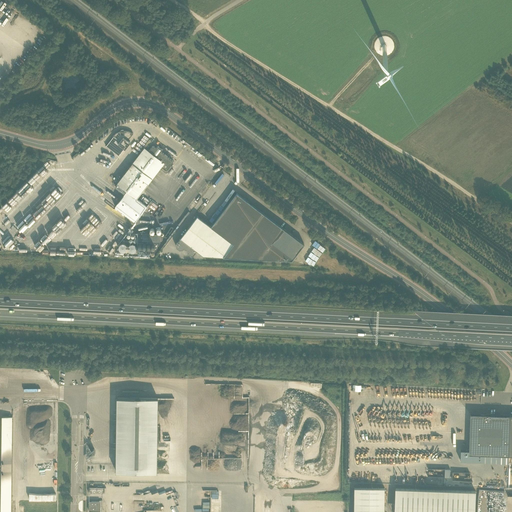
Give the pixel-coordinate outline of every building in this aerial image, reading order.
[(125,130),(124,130),(124,131),(121,131),(120,131),(119,131),(118,132),(117,132),(116,133),(115,134),(114,134),(114,135),(113,136),(106,146),(119,155),(124,148),(125,149),(130,142),(128,140),(133,133),(132,132),(131,132),(130,132),(129,131),(127,131),(126,130),(125,130)] [(152,178),(160,168),(165,173),(167,172),(170,169),(173,166),(171,164),(173,162),(173,160),(165,154),(161,151),(163,149),(158,145),(156,147),(154,146),(152,146),(149,150),(145,147),(142,151),(132,163),(129,167),(117,183),(127,190),(115,206),(135,221),(147,206),(137,198),(152,178)] [(304,244),(237,193),(211,226),(197,216),(176,244),(176,247),(180,250),(183,249),(185,250),(187,250),(187,252),(191,255),(194,255),(197,251),(203,256),(291,260),(293,258),(304,244)] [(317,260),(326,247),(316,241),(313,245),(318,248),(315,253),(313,252),(311,256),(317,260)] [(116,466),(116,472),(157,472),(158,398),(117,397),(116,466)] [(463,425),(470,426),(469,454),(509,456),(510,415),(499,415),(500,414),(499,413),(497,413),(496,414),(496,415),(480,414),(474,414),(474,406),(464,405),(463,425)] [(0,511),(10,511),(12,416),(2,416),(0,511)] [(353,511),(383,511),(384,488),(354,487),(353,511)] [(474,511),(475,495),(475,490),(394,487),(394,491),(393,511),(474,511)] [(99,502),(94,502),(89,502),(89,511),(99,511),(99,502)]
